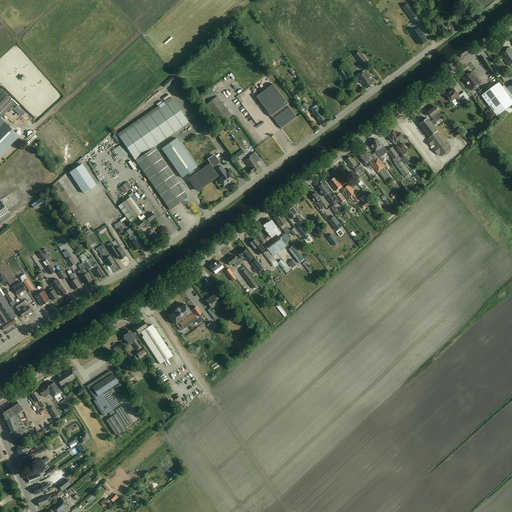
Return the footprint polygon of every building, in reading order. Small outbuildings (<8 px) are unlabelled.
[(410,7),(406,10),(413,20),(417,17),(410,7)] [(447,25),(443,19),(437,24),(438,26),(436,27),(437,29),(438,28),(439,30),(441,29),(444,33),(446,31),(446,32),(450,30),(446,25),(447,25)] [(421,33),(417,36),(420,40),(421,40),(424,43),(429,39),(427,36),(428,35),(421,27),(418,29),(421,33)] [(511,64),(511,49),(510,47),(500,54),(509,66),(511,64)] [(368,61),(360,51),(355,55),(362,66),(368,61)] [(349,78),(344,70),(341,73),(346,80),(349,78)] [(371,77),(366,70),(357,77),(362,84),(363,83),(367,89),(374,84),(370,78),(371,77)] [(481,83),(472,72),(463,78),(472,90),(481,83)] [(266,78),(258,83),(261,88),(269,83),(266,78)] [(174,91),(173,89),(176,87),(173,80),(163,84),(167,94),(174,91)] [(482,96),(497,116),(511,105),(511,99),(500,83),(487,92),(484,88),(479,92),(482,96)] [(288,104),(273,84),(256,97),(266,109),(265,110),(271,117),(272,115),(274,118),(273,118),(281,129),(293,120),(296,117),(289,107),(288,108),(286,105),(288,104)] [(15,104),(0,89),(0,156),(14,143),(20,137),(5,122),(1,118),(15,104)] [(460,95),(455,89),(447,95),(451,102),(456,99),(460,104),(466,99),(463,95),(460,98),(459,96),(460,95)] [(300,99),(293,90),(290,92),(297,102),(300,99)] [(203,107),(217,126),(225,120),(227,122),(232,119),(230,117),(232,116),(217,96),(203,107)] [(189,123),(171,97),(118,134),(170,210),(189,197),(154,147),(189,123)] [(434,119),(432,120),(436,124),(437,123),(437,122),(444,117),(436,107),(428,112),(434,119)] [(326,118),(318,108),(312,112),(320,123),(326,118)] [(21,110),(15,113),(18,119),(24,115),(21,110)] [(6,118),(11,122),(16,118),(11,113),(6,118)] [(434,125),(436,124),(432,120),(431,121),(428,118),(420,124),(430,137),(428,139),(426,140),(439,155),(440,154),(442,156),(450,150),(436,133),(438,131),(434,125)] [(397,135),(393,131),(390,133),(391,135),(389,136),(395,144),(397,143),(396,141),(399,139),(402,143),(406,140),(403,136),(401,133),(397,135)] [(460,134),(465,140),(468,137),(464,131),(460,134)] [(197,167),(177,138),(162,149),(182,178),(197,167)] [(381,143),(378,139),(371,145),(376,151),(377,152),(381,159),(386,155),(382,151),(383,150),(382,148),(384,146),(382,143),(381,143)] [(407,153),(400,145),(394,149),(405,164),(408,161),(404,155),(407,153)] [(410,172),(393,147),(387,151),(397,165),(396,166),(404,177),(410,172)] [(365,149),(362,151),(367,158),(366,158),(368,161),(369,160),(371,163),(376,160),(370,152),(369,153),(365,149)] [(246,156),(242,150),(236,154),(240,160),(246,156)] [(367,158),(362,151),(358,154),(365,164),(367,162),(369,165),(371,163),(369,160),(368,161),(366,158),(367,158)] [(34,152),(32,153),(39,163),(41,161),(34,152)] [(219,163),(213,155),(207,159),(213,168),(219,163)] [(253,167),(255,171),(260,168),(256,162),(252,155),(248,158),(254,166),(253,167)] [(352,159),(351,157),(346,160),(349,164),(348,164),(352,169),(354,168),(356,172),(358,171),(359,173),(362,171),(365,170),(359,163),(358,164),(354,158),(352,159)] [(254,166),(248,158),(244,160),(250,169),(249,170),(252,173),(255,171),(253,167),(254,166)] [(371,163),(378,173),(380,172),(387,182),(391,179),(384,168),(386,167),(379,158),(371,163)] [(96,185),(82,164),(69,173),(83,193),(96,185)] [(98,165),(94,168),(109,193),(112,191),(113,193),(115,192),(98,165)] [(215,172),(209,165),(189,179),(197,191),(219,175),(221,179),(220,180),(224,185),(229,182),(230,181),(229,181),(232,179),(228,174),(227,174),(221,166),(215,170),(216,171),(215,172)] [(362,181),(355,172),(352,174),(359,183),(362,181)] [(338,181),(335,178),(330,182),(333,186),(336,190),(342,186),(338,181)] [(331,191),(323,181),(317,186),(320,190),(319,190),(324,197),(326,195),(333,206),(340,201),(336,196),(335,197),(331,191)] [(128,182),(120,188),(124,192),(131,187),(128,182)] [(361,200),(350,185),(345,189),(345,190),(344,191),(350,198),(352,196),(357,203),(361,200)] [(321,199),(316,192),(311,196),(316,203),(317,202),(322,210),(325,208),(323,206),(325,205),(321,199)] [(12,193),(5,197),(7,201),(4,202),(9,209),(16,205),(13,201),(18,198),(16,194),(14,195),(12,193)] [(345,200),(340,193),(336,196),(342,203),(345,200)] [(142,213),(130,197),(122,203),(134,219),(142,213)] [(371,204),(368,199),(361,204),(365,209),(371,204)] [(0,220),(10,213),(0,200),(0,220)] [(297,209),(293,204),(289,207),(286,210),(290,214),(289,215),(292,219),(294,218),(298,223),(303,220),(298,214),(300,213),(297,209)] [(156,218),(151,213),(135,224),(139,230),(156,218)] [(288,224),(280,214),(274,218),(282,229),(282,228),(284,231),(287,234),(290,231),(288,228),(287,227),(288,225),(288,224)] [(335,216),(328,221),(336,231),(343,226),(335,216)] [(276,227),(271,220),(263,226),(266,229),(265,229),(268,234),(270,236),(266,239),(268,242),(273,239),(272,237),(276,234),(278,236),(281,233),(276,227)] [(309,237),(300,225),(296,228),(313,250),(318,246),(310,236),(309,237)] [(97,242),(88,228),(82,233),(90,246),(97,242)] [(129,229),(128,228),(127,229),(128,230),(126,231),(129,236),(128,237),(132,242),(130,244),(135,251),(140,247),(135,240),(138,238),(133,231),(131,232),(129,229)] [(298,233),(294,228),(291,231),(295,236),(297,234),(300,238),(302,236),(299,232),(298,233)] [(344,233),(341,228),(336,232),(340,237),(344,233)] [(69,239),(68,240),(69,243),(76,240),(71,232),(66,235),(69,239)] [(269,251),(273,256),(286,247),(279,236),(265,246),(269,251)] [(260,245),(255,239),(249,243),(254,250),(257,248),(259,250),(261,248),(259,246),(260,245)] [(109,249),(115,258),(118,256),(120,260),(121,259),(122,260),(124,258),(124,257),(126,256),(120,247),(117,249),(114,245),(109,249)] [(304,259),(294,245),(289,249),(299,263),(304,259)] [(241,257),(242,259),(244,259),(245,258),(248,263),(252,259),(243,247),(237,252),(241,257)] [(105,259),(109,267),(115,263),(110,256),(108,257),(103,248),(99,250),(105,259)] [(93,267),(84,253),(80,256),(81,258),(81,259),(84,264),(85,263),(89,270),(93,267)] [(233,255),(226,260),(230,265),(235,262),(237,265),(239,263),(237,260),(233,255)] [(76,264),(71,257),(67,260),(71,267),(76,264)] [(263,269),(256,259),(251,263),(258,273),(263,269)] [(222,265),(219,260),(210,267),(214,271),(216,274),(224,268),(222,265)] [(281,260),(278,263),(283,269),(286,266),(281,260)] [(307,261),(303,264),(311,273),(314,271),(307,261)] [(104,274),(97,264),(94,266),(95,268),(93,270),(97,277),(98,277),(99,278),(104,274)] [(55,272),(50,265),(46,268),(51,275),(55,272)] [(87,273),(84,268),(78,272),(81,277),(83,281),(84,281),(86,284),(92,280),(90,277),(88,273),(87,273)] [(229,268),(225,271),(233,281),(237,278),(229,268)] [(246,269),(241,273),(253,289),(258,285),(246,269)] [(9,284),(1,270),(0,271),(0,275),(0,276),(0,278),(4,286),(9,284)] [(67,277),(62,270),(58,273),(62,280),(67,277)] [(46,278),(42,272),(37,276),(41,281),(46,278)] [(76,279),(72,273),(69,275),(72,278),(69,280),(75,290),(81,286),(76,279)] [(34,289),(28,279),(23,282),(30,292),(34,289)] [(62,286),(57,279),(50,284),(56,292),(57,290),(61,296),(67,293),(62,286)] [(26,289),(21,281),(12,287),(18,295),(26,289)] [(58,297),(51,287),(49,289),(51,292),(48,293),(53,301),(58,297)] [(14,300),(7,289),(4,291),(11,302),(14,300)] [(47,297),(44,291),(36,296),(42,306),(49,301),(47,297)] [(207,302),(212,308),(217,303),(220,307),(223,305),(215,294),(212,296),(210,294),(204,299),(206,302),(207,302)] [(14,318),(0,295),(0,325),(3,330),(16,322),(14,318)] [(23,300),(19,303),(27,315),(32,312),(28,305),(27,306),(23,300)] [(27,315),(19,303),(15,306),(23,318),(27,315)] [(176,325),(177,323),(192,313),(191,312),(192,312),(185,304),(179,308),(179,307),(174,311),(175,312),(169,316),(176,325)] [(193,311),(192,312),(191,312),(192,313),(196,319),(199,323),(203,320),(201,317),(202,316),(201,313),(197,307),(192,311),(193,311)] [(184,328),(196,319),(192,313),(177,323),(180,327),(182,325),(184,328)] [(141,333),(148,328),(143,320),(134,326),(139,334),(141,333)] [(152,325),(148,328),(141,333),(143,336),(142,337),(160,364),(173,356),(152,325)] [(132,334),(130,330),(122,335),(126,341),(125,342),(126,344),(128,344),(128,345),(132,342),(137,349),(138,349),(139,351),(136,352),(140,358),(146,354),(143,348),(142,349),(136,340),(137,339),(134,333),(132,334)] [(132,355),(128,349),(124,351),(128,358),(132,355)] [(75,378),(70,370),(57,378),(62,386),(75,378)] [(95,400),(109,391),(108,389),(118,383),(112,374),(110,371),(86,386),(95,400)] [(54,384),(52,381),(47,385),(54,396),(61,392),(55,383),(54,384)] [(50,392),(46,385),(38,390),(43,397),(45,395),(46,397),(48,395),(47,394),(50,392)] [(109,391),(95,400),(94,401),(98,408),(114,398),(109,391)] [(41,399),(37,392),(32,395),(36,402),(38,401),(43,408),(46,406),(41,399)] [(109,412),(111,415),(122,407),(116,398),(114,399),(114,398),(98,408),(103,416),(109,412)] [(11,433),(21,429),(19,423),(22,422),(19,413),(23,410),(19,403),(4,413),(4,414),(11,433)] [(70,410),(67,404),(62,407),(66,413),(70,410)] [(59,415),(53,406),(48,409),(54,418),(59,415)] [(132,423),(122,407),(111,415),(111,416),(111,417),(110,417),(108,418),(108,419),(106,420),(116,435),(127,429),(126,427),(132,423)] [(21,429),(11,433),(12,435),(14,441),(26,436),(25,433),(24,433),(23,429),(21,429)] [(91,439),(86,432),(78,437),(83,444),(91,439)] [(78,444),(75,440),(68,444),(71,449),(78,444)] [(30,450),(28,444),(16,449),(18,454),(30,450)] [(49,449),(47,444),(43,446),(44,447),(30,453),(30,454),(20,458),(24,467),(31,464),(30,462),(35,460),(33,456),(49,449)] [(47,457),(39,463),(42,467),(50,461),(47,457)] [(60,468),(58,465),(48,472),(50,475),(60,468)] [(41,478),(39,472),(32,475),(32,476),(28,478),(30,483),(41,478)] [(61,481),(58,474),(49,478),(50,480),(47,481),(49,486),(61,481)] [(96,485),(101,480),(98,476),(92,482),(96,485)] [(70,485),(65,478),(57,484),(62,491),(70,485)] [(112,489),(106,482),(103,485),(109,492),(112,489)] [(49,487),(47,483),(42,485),(41,484),(32,488),(35,494),(44,491),(43,489),(49,487)] [(134,496),(138,492),(134,487),(130,491),(134,496)] [(47,497),(46,496),(37,500),(40,507),(46,504),(46,505),(49,504),(48,503),(52,502),(50,496),(47,497)] [(61,511),(68,507),(61,498),(52,506),(54,509),(46,511),(61,511)] [(104,500),(100,504),(104,509),(109,505),(104,500)]
